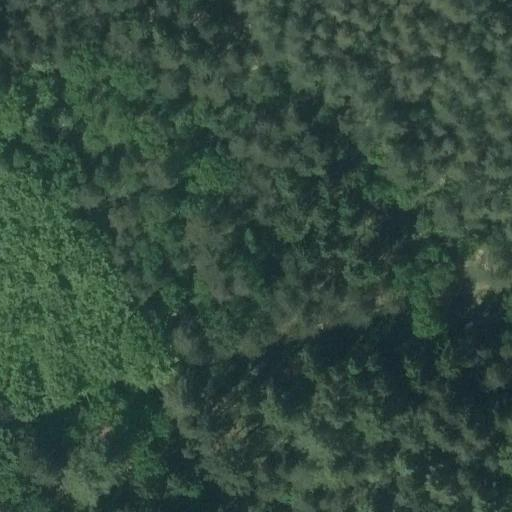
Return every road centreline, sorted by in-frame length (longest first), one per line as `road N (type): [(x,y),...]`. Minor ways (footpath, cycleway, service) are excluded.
road 1 (track): [(0,418),(511,273)]
road 2 (track): [(223,0),(429,216),(473,283),(482,318),(511,348)]
road 3 (track): [(97,511),(0,427)]
